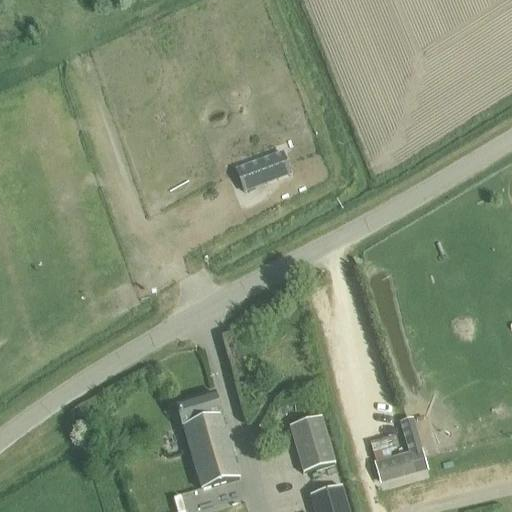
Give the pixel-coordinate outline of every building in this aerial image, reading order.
[(246,167),(236,171),(244,194),(254,191),(246,167)] [(293,380),(310,376),(300,334),(258,345),(262,361),(286,355),(293,380)] [(239,482),(214,397),(176,408),(201,493),(239,482)] [(303,477),(334,467),(320,421),(289,430),(303,477)] [(409,457),(374,467),(378,483),(410,474),(406,462),(422,458),(421,453),(412,422),(400,426),(409,457)] [(347,511),(341,490),(310,499),(313,511),(347,511)]
